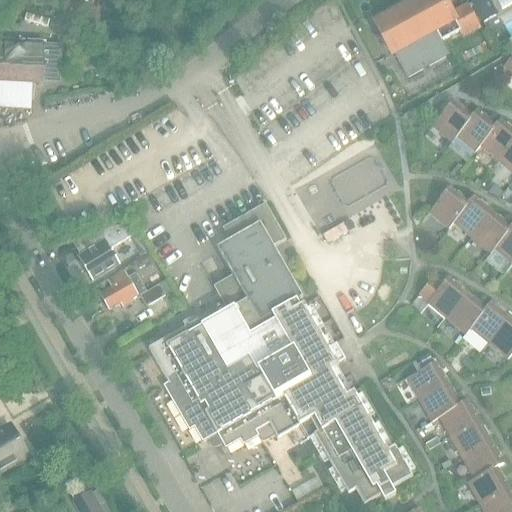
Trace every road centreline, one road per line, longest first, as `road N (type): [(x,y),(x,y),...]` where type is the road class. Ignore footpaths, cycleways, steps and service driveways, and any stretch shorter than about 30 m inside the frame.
road 1 (tertiary): [(186,511),(0,186)]
road 2 (tertiary): [(0,140),(171,82),(280,0)]
